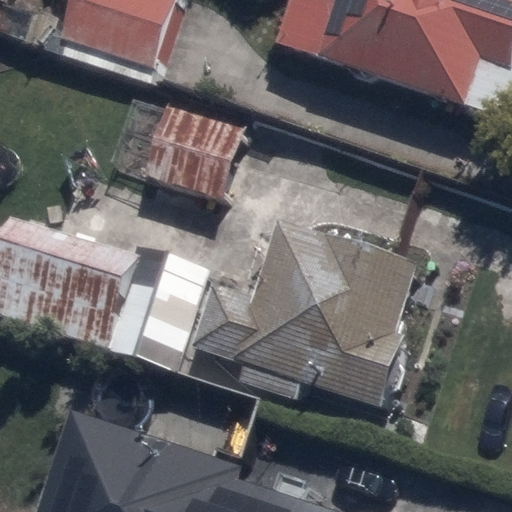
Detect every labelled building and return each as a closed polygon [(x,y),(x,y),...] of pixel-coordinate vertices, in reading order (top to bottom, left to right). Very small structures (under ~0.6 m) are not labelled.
[(157,78),(180,0),(73,0),(70,11),(35,0),(24,38),(157,78)] [(511,0),(296,0),(283,41),(511,121),(511,119),(511,0)] [(230,197),(257,117),(186,94),(175,125),(163,121),(147,170),(230,197)] [(0,309),(181,368),(190,341),(212,272),(215,264),(154,244),(150,254),(15,211),(10,226),(0,222),(0,309)] [(212,272),(190,341),(252,361),(248,374),(304,393),(309,380),(393,407),(419,328),(404,323),(427,252),(314,215),(311,225),(280,216),(257,286),(212,272)] [(135,375),(120,421),(185,444),(201,397),(135,375)] [(363,511),(84,411),(47,511),(363,511)]
